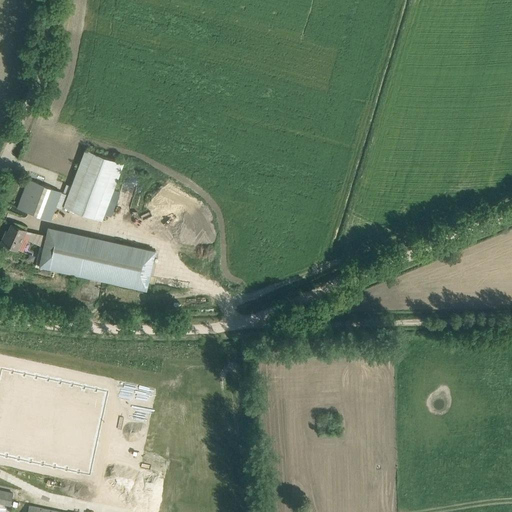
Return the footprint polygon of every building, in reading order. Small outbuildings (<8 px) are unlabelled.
[(124,164),(85,149),(63,206),(102,221),(114,190),(124,164)] [(28,211),(50,220),(61,192),(38,183),(29,179),(18,208),(28,211)] [(114,190),(104,214),(111,217),(120,192),(114,190)] [(1,244),(9,247),(9,246),(17,249),(23,251),(31,234),(25,231),(26,230),(12,224),(7,236),(5,235),(1,244)] [(40,264),(146,288),(154,251),(48,227),(40,264)] [(104,402),(0,379),(0,467),(86,486),(104,402)] [(61,511),(0,498),(0,511),(61,511)]
